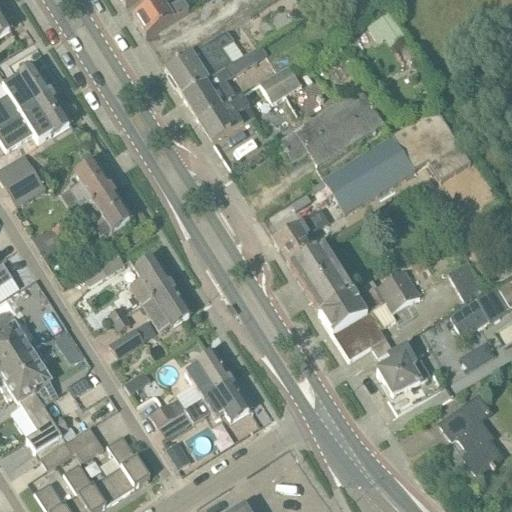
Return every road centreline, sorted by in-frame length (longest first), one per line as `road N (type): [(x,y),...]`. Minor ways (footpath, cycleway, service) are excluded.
road 1 (tertiary): [(47,0),(308,415)]
road 2 (residential): [(184,499),(0,207)]
road 3 (tertiary): [(171,157),(71,0)]
road 4 (residential): [(252,285),(249,237),(197,164),(171,157)]
road 5 (tertiary): [(252,285),(171,157)]
road 6 (residential): [(308,415),(184,499)]
road 7 (tertiary): [(327,402),(252,285)]
road 8 (tertiary): [(410,511),(327,402)]
